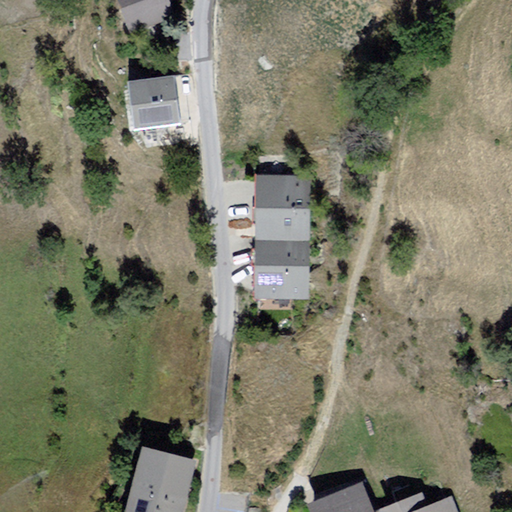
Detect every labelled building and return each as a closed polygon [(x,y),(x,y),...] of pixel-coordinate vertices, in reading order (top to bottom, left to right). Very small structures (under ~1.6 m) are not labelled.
[(168,0),(123,0),(136,38),(177,23),(168,0)] [(179,84),(138,89),(143,132),(184,127),(179,84)] [(310,184),(263,183),(260,300),(307,301),(310,184)] [(184,511),(196,467),(152,455),(137,511),(184,511)] [(376,511),(368,489),(317,508),(318,511),(454,511),(451,503),(443,506),(438,493),(387,511),(376,511)]
